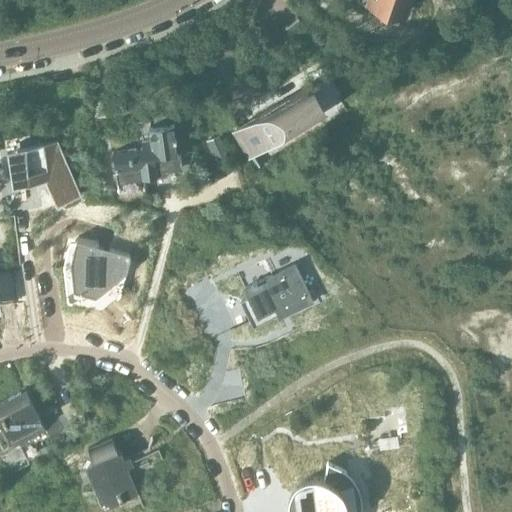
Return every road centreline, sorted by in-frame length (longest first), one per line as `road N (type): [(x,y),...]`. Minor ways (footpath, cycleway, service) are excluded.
road 1 (residential): [(0,356),(74,351),(137,371),(201,434),(232,511)]
road 2 (secondary): [(0,54),(101,32),(185,0)]
